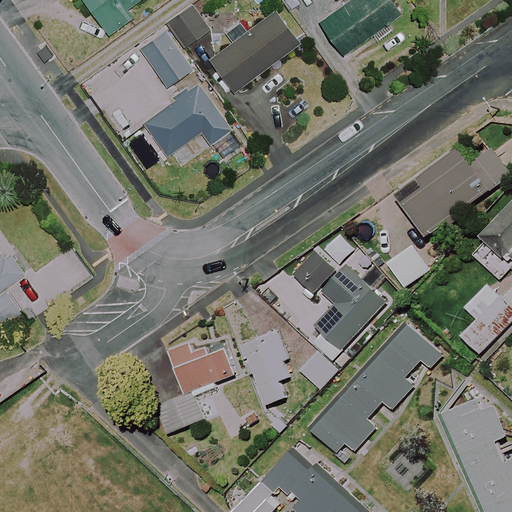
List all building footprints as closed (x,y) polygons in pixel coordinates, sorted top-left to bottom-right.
[(139,0),(83,0),(108,35),(133,17),(127,9),(139,0)] [(351,0),(319,21),(341,56),(372,36),(377,44),(393,34),(388,26),(403,16),(392,0),(351,0)] [(210,29),(192,4),(166,23),(185,48),(210,29)] [(300,42),(275,10),(248,31),(240,22),(226,32),(234,42),(210,60),(235,92),(300,42)] [(232,130),(198,83),(142,123),(166,157),(200,133),(209,146),(232,130)] [(511,177),(492,151),(472,165),(462,150),(420,180),(426,188),(404,204),(429,239),(465,214),(463,211),(511,177)] [(511,205),(480,238),(503,260),(507,255),(511,259),(511,205)] [(434,268),(418,246),(393,264),(409,286),(434,268)] [(0,326),(19,313),(2,289),(23,274),(9,256),(4,259),(0,253),(0,326)] [(386,305),(347,267),(324,292),(338,305),(316,328),(341,352),(386,305)] [(511,322),(511,308),(488,285),(465,309),(477,321),(462,336),(481,354),(511,322)] [(442,356),(405,323),(310,427),(338,453),(347,444),(356,452),(378,427),(369,419),(384,403),(393,411),(414,387),(405,379),(422,362),(430,369),(442,356)] [(296,376),(278,331),(258,339),(262,352),(249,357),(268,406),(287,399),(280,382),(296,376)] [(223,345),(194,356),(189,344),(170,351),(187,396),(158,406),(168,434),(203,421),(195,400),(218,391),(215,384),(235,377),(223,345)] [(340,371),(320,352),(301,371),(321,390),(340,371)] [(511,511),(511,459),(507,462),(498,442),(508,437),(496,408),(482,414),(476,401),(446,413),(490,511),(511,511)] [(372,511),(295,447),(294,446),(262,484),(276,496),(282,490),(297,503),(291,510),(293,511),(372,511)] [(276,496),(262,484),(238,511),(275,511),(284,502),(276,496)]
